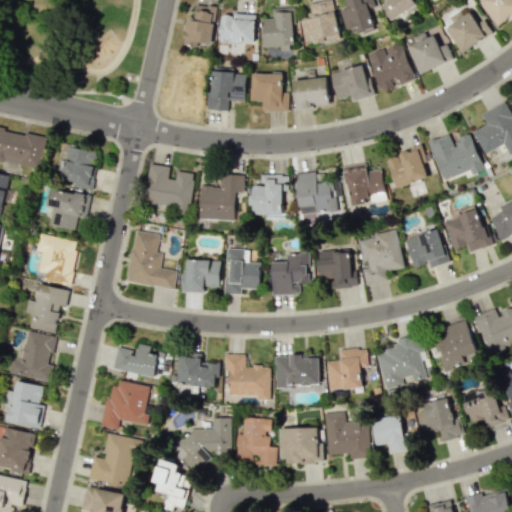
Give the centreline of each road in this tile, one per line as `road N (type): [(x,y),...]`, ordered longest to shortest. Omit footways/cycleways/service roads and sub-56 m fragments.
road 1 (residential): [(163,0),(50,511),(217,511),(230,496),(389,484),(511,450)]
road 2 (residential): [(0,95),(175,136),(288,142),(412,114),(511,58)]
road 3 (residential): [(97,305),(191,322),(297,322),(390,310),(511,266)]
